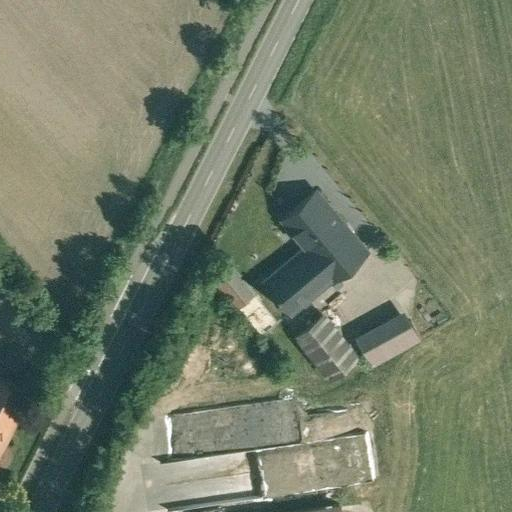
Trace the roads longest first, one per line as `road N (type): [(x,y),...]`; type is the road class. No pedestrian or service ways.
road 1 (tertiary): [(299,0),(101,392)]
road 2 (tertiary): [(101,392),(38,511)]
road 3 (residential): [(101,392),(0,317)]
